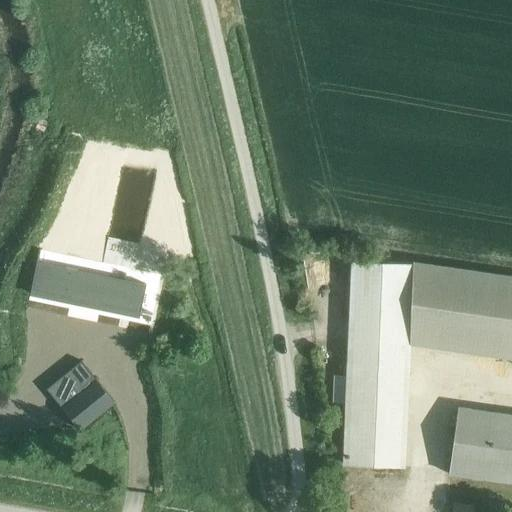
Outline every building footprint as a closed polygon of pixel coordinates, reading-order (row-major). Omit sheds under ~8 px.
[(340,466),(404,469),(410,341),(412,288),(413,263),(353,261),(340,466)] [(36,262),(30,289),(139,312),(140,310),(145,285),(37,262),(36,262)] [(410,341),(511,359),(511,277),(413,263),(412,288),(410,341)] [(80,361),(46,389),(51,396),(61,408),(79,430),(113,402),(80,361)] [(511,415),(457,408),(448,475),(511,483),(511,415)] [(453,502),(451,511),(470,511),(472,504),(453,502)]
